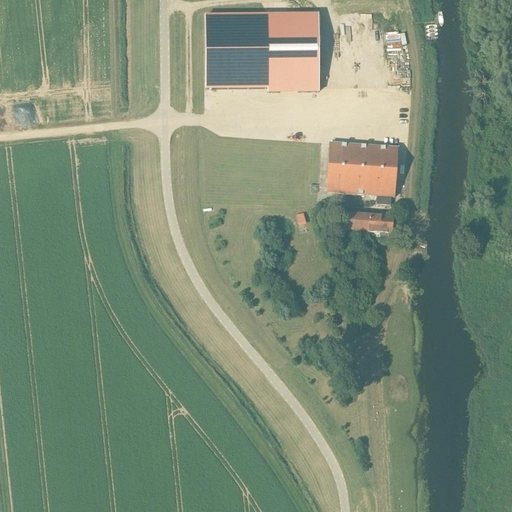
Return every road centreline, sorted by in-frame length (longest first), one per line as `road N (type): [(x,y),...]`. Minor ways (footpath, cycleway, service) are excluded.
road 1 (track): [(162,6),(189,5),(197,234),(252,328),(349,456),(367,511)]
road 2 (unclassified): [(344,511),(335,467),(267,369),(213,310),(179,243),(162,137),(163,0)]
road 3 (track): [(0,135),(162,121)]
